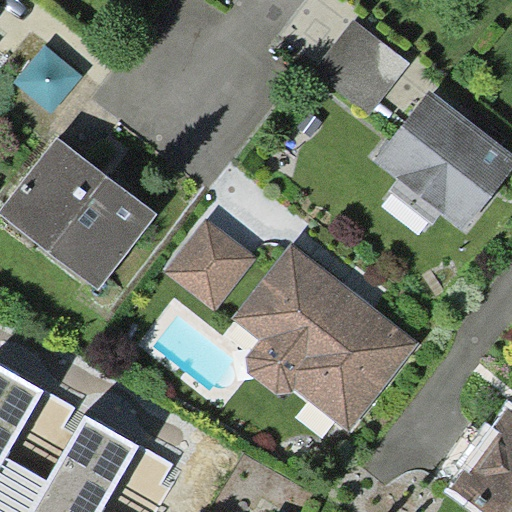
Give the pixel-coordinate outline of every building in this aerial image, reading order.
[(418,79),(348,29),(309,82),(379,133),(418,79)] [(511,163),(511,162),(421,94),(367,165),(459,234),(511,163)] [(151,215),(50,139),(0,205),(0,216),(95,289),(151,215)] [(255,264),(202,226),(162,281),(215,319),(255,264)] [(417,352),(287,255),(233,327),(255,344),(239,365),(250,384),(272,396),(293,392),(354,437),(417,352)] [(30,511),(87,414),(0,363),(0,511),(30,511)] [(511,511),(511,417),(501,410),(446,491),(476,511),(511,511)] [(157,511),(183,468),(87,414),(30,511),(157,511)]
